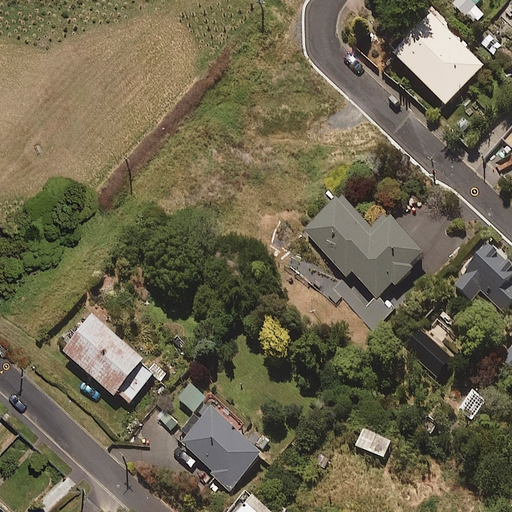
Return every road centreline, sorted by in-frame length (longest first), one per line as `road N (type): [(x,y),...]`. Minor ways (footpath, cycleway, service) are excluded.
road 1 (residential): [(511,222),(328,56),(321,36),(328,0)]
road 2 (residential): [(0,370),(153,511)]
